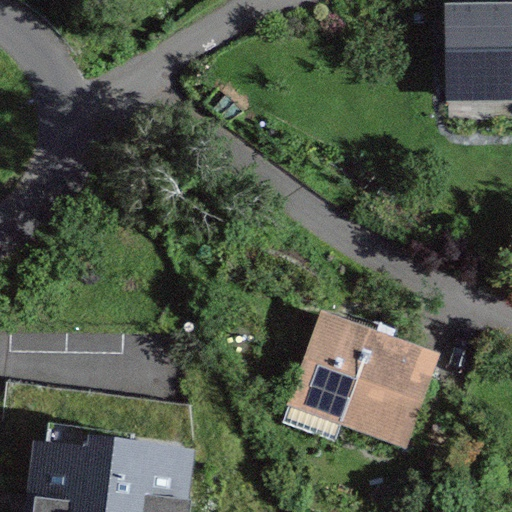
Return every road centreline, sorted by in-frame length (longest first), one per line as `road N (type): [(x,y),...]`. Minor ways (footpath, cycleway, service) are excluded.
road 1 (residential): [(511,318),(413,274),(334,226),(174,102),(146,68)]
road 2 (residential): [(70,107),(66,164),(55,186),(0,229)]
road 3 (residential): [(264,0),(146,68)]
road 4 (residential): [(0,15),(35,39),(70,107)]
